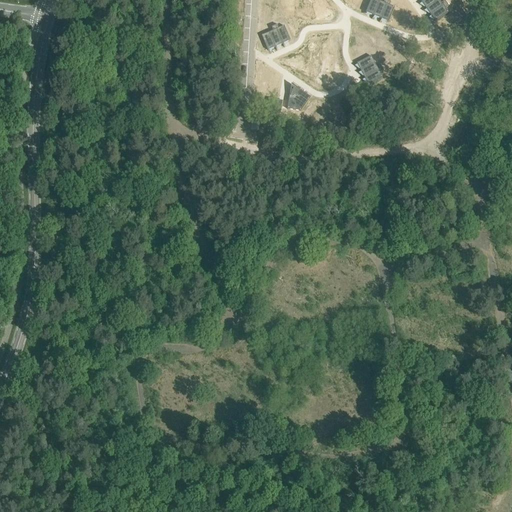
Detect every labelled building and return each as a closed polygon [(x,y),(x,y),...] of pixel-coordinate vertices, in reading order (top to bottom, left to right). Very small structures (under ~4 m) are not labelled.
[(435,1),(423,11),(427,17),(440,8),(435,1)] [(427,17),(432,24),(445,14),(443,11),(440,8),(427,17)] [(437,30),(450,20),(446,16),(445,14),(432,24),(437,30)] [(373,22),(366,18),(359,33),(366,36),(373,22)] [(366,36),(374,40),(380,25),(376,23),(373,22),(366,36)] [(382,26),(380,25),(374,40),(381,43),(387,28),(382,26)] [(284,37),(291,51),(298,48),(291,33),(286,36),(284,37)] [(283,54),(291,51),(284,37),(280,38),(277,40),(283,54)] [(276,58),(283,54),(277,40),(269,43),(276,58)] [(365,72),(361,65),(347,71),(350,79),(365,72)] [(365,72),(350,79),(354,86),(368,79),(366,76),(365,72)] [(368,79),(354,86),(357,93),(371,87),(369,81),(368,79)] [(295,91),(294,111),(308,115),(316,101),(295,91)] [(282,108),(283,101),(279,100),(269,98),(267,110),(281,113),(282,108)]
